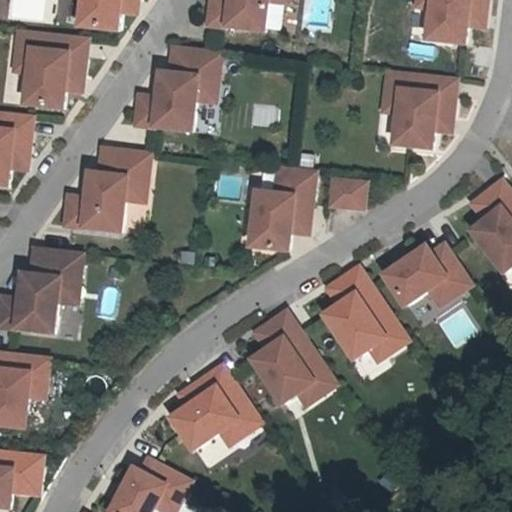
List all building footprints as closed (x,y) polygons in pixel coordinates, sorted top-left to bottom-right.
[(140,0),(87,0),(85,27),(122,32),(124,14),(125,0),(127,0),(140,2),(140,0)] [(140,2),(127,0),(125,0),(124,14),(139,15),(140,2)] [(232,0),(232,1),(221,0),(214,0),(212,27),(269,33),(272,3),(272,0),(232,0)] [(436,0),(420,0),(419,7),(435,9),(436,0)] [(488,0),(436,0),(435,9),(431,41),(468,45),(470,28),(472,14),(487,15),(488,0)] [(487,15),(472,14),(470,28),(485,30),(487,15)] [(90,42),(22,34),(19,52),(36,54),(34,73),(30,105),(67,109),(69,91),(71,78),(86,80),(90,42)] [(223,55),(176,50),(173,75),(163,74),(160,101),(142,99),(140,127),(196,133),(200,103),(203,81),(220,83),(223,55)] [(36,54),(19,52),(17,71),(34,73),(36,54)] [(457,82),(389,74),(388,92),(404,94),(401,113),(397,146),(434,150),(438,118),(453,120),(457,82)] [(86,80),(71,78),(69,91),(84,93),(86,80)] [(200,103),(217,105),(220,83),(203,81),(200,103)] [(404,94),(388,92),(385,111),(401,113),(404,94)] [(35,120),(0,115),(0,186),(13,187),(15,169),(16,156),(31,157),(35,120)] [(453,120),(438,118),(436,133),(451,135),(453,120)] [(153,156),(106,151),(103,175),(93,174),(90,202),(72,200),(69,227),(126,234),(130,204),(132,181),(149,184),(153,156)] [(31,157),(16,156),(15,169),(30,170),(31,157)] [(318,175),(282,170),(279,197),(261,195),(255,248),(292,252),(294,233),(295,225),(312,226),(318,175)] [(149,184),(132,181),(130,204),(147,206),(149,184)] [(370,185),(336,182),(333,208),(366,212),(370,185)] [(511,192),(504,183),(483,199),(496,217),(489,224),(477,233),(509,273),(511,270),(511,192)] [(483,199),(475,206),(489,224),(496,217),(483,199)] [(312,226),(295,225),(294,233),(311,235),(312,226)] [(473,286),(446,247),(433,256),(429,250),(388,278),(408,308),(431,292),(436,298),(453,287),(459,296),(473,286)] [(84,256),(37,251),(34,276),(24,275),(21,302),(4,300),(1,328),(58,334),(61,305),(64,282),(81,284),(84,256)] [(361,270),(338,285),(350,303),(342,308),(329,316),(358,359),(372,349),(401,330),(361,270)] [(64,282),(61,305),(79,306),(81,284),(64,282)] [(338,285),(330,291),(342,308),(350,303),(338,285)] [(453,287),(436,298),(442,307),(459,296),(453,287)] [(289,314),(266,329),(278,346),(270,351),(257,360),(286,402),(330,373),(289,314)] [(278,346),(266,329),(258,334),(270,351),(278,346)] [(401,330),(372,349),(380,361),(409,341),(401,330)] [(52,362),(0,355),(0,426),(28,429),(32,397),(35,377),(51,379),(52,362)] [(264,425),(225,368),(194,390),(203,403),(193,411),(176,423),(197,453),(224,435),(227,439),(245,427),(250,435),(264,425)] [(330,373),(301,393),(308,405),(338,385),(330,373)] [(35,377),(32,397),(48,399),(51,379),(35,377)] [(194,390),(183,398),(193,411),(203,403),(194,390)] [(245,427),(227,439),(232,447),(250,435),(245,427)] [(46,459),(0,454),(0,508),(13,510),(15,492),(42,495),(46,459)] [(192,483),(151,461),(143,475),(136,472),(115,511),(155,511),(157,508),(164,511),(174,493),(184,499),(192,483)] [(176,511),(184,499),(174,493),(164,511),(165,511),(176,511)]
